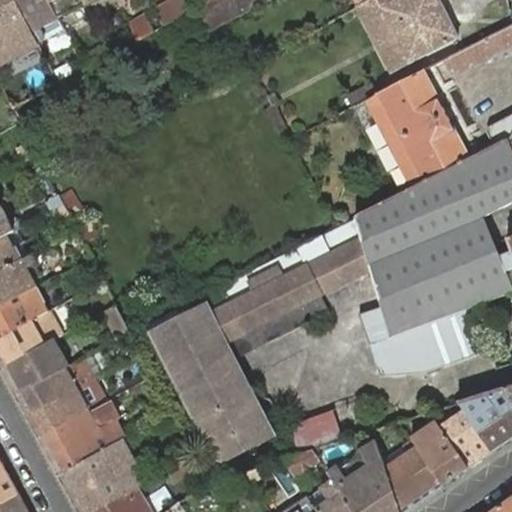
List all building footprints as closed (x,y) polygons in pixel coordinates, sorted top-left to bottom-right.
[(16,0),(0,0),(0,64),(39,45),(38,43),(16,0)] [(49,0),(16,0),(38,43),(45,39),(40,28),(59,18),(49,0)] [(59,19),(86,6),(83,0),(49,0),(59,18),(59,19)] [(184,0),(174,0),(156,10),(161,20),(164,26),(175,20),(190,12),(184,0)] [(212,0),(194,10),(206,33),(266,0),(212,0)] [(373,0),(369,2),(373,12),(401,67),(459,37),(440,0),(373,0)] [(144,16),(129,24),(138,41),(152,33),(150,26),(144,16)] [(150,26),(152,33),(164,26),(161,20),(150,26)] [(511,48),(511,25),(445,60),(450,70),(455,68),(459,75),(511,48)] [(168,34),(164,26),(152,33),(150,34),(155,42),(168,34)] [(90,54),(95,64),(111,55),(106,46),(90,54)] [(471,159),(425,70),(366,101),(412,189),(471,159)] [(511,138),(511,115),(489,128),(487,133),(492,143),(494,148),(503,143),(511,138)] [(511,138),(503,143),(511,160),(511,138)] [(476,157),(471,159),(412,189),(355,218),(357,223),(371,269),(382,307),(392,338),(394,338),(429,324),(472,308),(475,307),(511,293),(511,288),(500,258),(494,243),(484,217),(511,202),(511,160),(503,143),(494,148),(489,150),(476,157)] [(22,156),(28,152),(26,146),(19,150),(22,156)] [(31,157),(28,152),(22,156),(25,161),(31,157)] [(73,192),(61,199),(64,205),(72,218),(79,231),(86,243),(98,237),(73,192)] [(0,210),(4,209),(0,202),(0,239),(18,230),(21,228),(17,222),(13,225),(6,228),(0,216),(0,210)] [(59,225),(72,218),(64,205),(52,211),(59,225)] [(13,225),(4,209),(0,210),(0,216),(6,228),(13,225)] [(151,334),(178,388),(236,359),(228,342),(295,307),(304,325),(330,312),(321,294),(371,269),(357,223),(355,218),(336,228),(204,296),(208,304),(151,334)] [(18,230),(0,239),(0,256),(16,248),(24,243),(18,230)] [(511,236),(508,238),(511,248),(511,254),(500,258),(511,288),(511,236)] [(16,248),(0,256),(0,273),(23,261),(16,248)] [(36,264),(32,256),(23,261),(0,273),(0,307),(20,296),(37,287),(36,285),(34,282),(34,281),(41,277),(34,265),(36,264)] [(0,337),(45,314),(49,311),(45,303),(29,312),(20,296),(0,307),(0,337)] [(128,333),(130,332),(117,306),(106,312),(108,319),(119,338),(128,333)] [(295,307),(228,342),(236,359),(304,325),(295,307)] [(382,307),(361,313),(371,344),(392,338),(382,307)] [(475,307),(472,308),(485,352),(491,350),(488,343),(475,307)] [(394,338),(392,338),(371,344),(381,377),(426,375),(485,352),(472,308),(429,324),(394,338)] [(63,335),(49,311),(45,314),(0,337),(0,350),(8,366),(47,345),(56,339),(63,335)] [(108,319),(106,312),(97,317),(100,323),(108,319)] [(65,334),(63,335),(56,339),(70,365),(79,360),(65,334)] [(47,345),(8,366),(22,392),(70,365),(56,339),(47,345)] [(100,377),(89,355),(83,358),(95,380),(100,377)] [(70,365),(22,392),(34,413),(95,380),(83,358),(79,360),(70,365)] [(247,380),(236,359),(178,388),(187,407),(192,404),(201,422),(208,419),(210,424),(205,426),(212,450),(264,434),(257,410),(252,412),(247,398),(255,395),(247,380)] [(154,376),(149,368),(129,378),(133,387),(154,376)] [(112,399),(100,377),(95,380),(107,401),(112,399)] [(95,380),(34,413),(45,434),(90,411),(101,404),(105,402),(107,401),(95,380)] [(494,452),(511,439),(511,399),(505,389),(459,403),(462,406),(494,452)] [(192,404),(187,407),(217,465),(276,436),(255,396),(255,395),(247,398),(252,412),(257,410),(264,434),(212,450),(205,426),(210,424),(208,419),(201,422),(192,404)] [(55,453),(114,420),(105,402),(101,404),(90,411),(45,434),(55,453)] [(361,402),(293,428),(302,454),(313,451),(350,439),(371,432),(361,402)] [(494,452),(462,406),(457,409),(444,419),(438,423),(444,432),(468,468),(494,452)] [(165,428),(177,421),(172,411),(159,418),(165,428)] [(438,423),(431,413),(423,415),(432,427),(438,436),(419,449),(444,485),(468,468),(444,432),(438,423)] [(124,438),(114,420),(55,453),(65,472),(109,446),(124,438)] [(438,436),(432,427),(413,440),(419,449),(438,436)] [(109,446),(65,472),(87,511),(95,511),(138,487),(148,481),(144,475),(136,480),(120,452),(129,447),(124,438),(109,446)] [(419,449),(413,440),(404,446),(410,454),(386,471),(400,511),(404,511),(444,485),(419,449)] [(382,461),(376,442),(360,452),(362,456),(369,465),(347,480),(340,470),(336,473),(333,470),(328,473),(331,478),(354,511),(400,511),(386,471),(382,461)] [(404,446),(382,461),(386,471),(410,454),(404,446)] [(144,475),(129,447),(120,452),(136,480),(144,475)] [(320,460),(313,451),(302,454),(287,459),(284,460),(294,476),(320,460)] [(0,499),(18,488),(0,454),(0,499)] [(173,479),(200,463),(194,454),(167,470),(173,479)] [(362,456),(340,470),(347,480),(369,465),(362,456)] [(246,474),(238,479),(247,494),(255,489),(246,474)] [(309,498),(318,511),(354,511),(331,478),(325,482),(328,486),(309,498)] [(282,511),(281,511),(318,511),(309,498),(307,495),(299,483),(291,489),(299,501),(306,511),(282,511)] [(138,487),(95,511),(144,511),(136,498),(142,495),(138,487)] [(0,499),(0,511),(30,511),(31,511),(18,488),(0,499)] [(151,511),(142,495),(136,498),(144,511),(151,511)] [(511,511),(511,499),(493,511),(511,511)] [(184,511),(186,511),(180,502),(169,510),(170,511),(184,511)]
